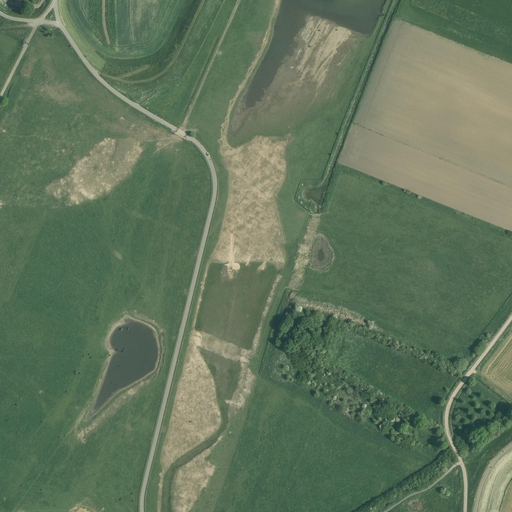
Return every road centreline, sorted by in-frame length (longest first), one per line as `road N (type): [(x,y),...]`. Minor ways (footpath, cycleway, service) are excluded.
road 1 (unclassified): [(142,511),(213,172),(199,145),(99,78),(59,23)]
road 2 (unclassified): [(465,511),(448,405),(511,317)]
road 3 (track): [(181,132),(238,0)]
